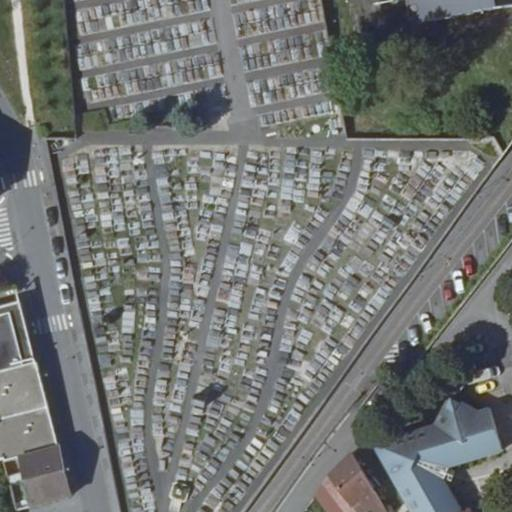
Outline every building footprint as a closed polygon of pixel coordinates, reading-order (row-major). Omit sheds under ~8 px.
[(511,0),(399,0),(402,22),(511,4),(511,0)] [(23,370),(38,366),(22,305),(0,310),(0,318),(9,316),(23,370)] [(0,466),(7,464),(21,460),(59,450),(38,366),(23,370),(9,316),(0,318),(0,466)] [(413,511),(473,511),(472,509),(467,511),(465,511),(448,478),(452,465),(505,448),(491,406),(481,409),(451,394),(437,423),(375,444),(390,471),(406,498),(413,511)] [(70,499),(59,450),(21,460),(34,508),(70,499)] [(388,511),(355,453),(334,474),(333,475),(360,511),(388,511)] [(360,511),(333,475),(319,495),(331,511),(360,511)]
